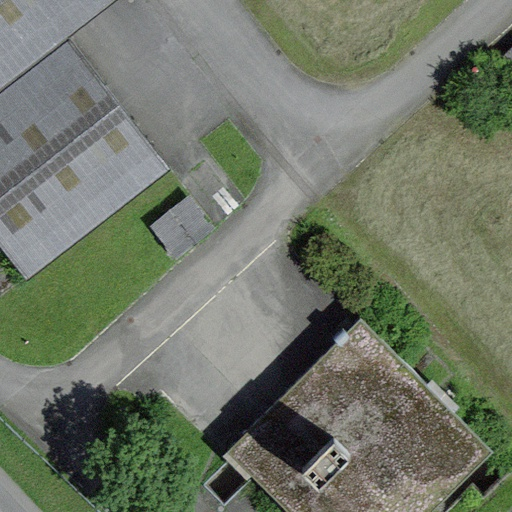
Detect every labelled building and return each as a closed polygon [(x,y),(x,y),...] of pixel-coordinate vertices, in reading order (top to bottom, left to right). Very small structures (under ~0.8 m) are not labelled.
[(0,0),(0,242),(27,278),(171,166),(63,27),(42,0),(0,0)] [(42,0),(63,27),(97,0),(42,0)] [(511,49),(501,59),(511,71),(511,49)] [(187,198),(155,224),(179,254),(211,229),(187,198)] [(227,450),(289,511),(430,511),(493,449),(360,317),(227,450)]
